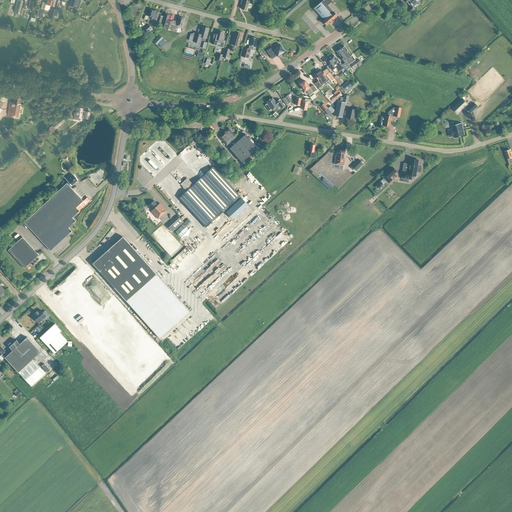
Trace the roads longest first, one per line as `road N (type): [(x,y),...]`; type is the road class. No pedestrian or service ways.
road 1 (unclassified): [(511,133),(444,150),(230,115),(155,129),(125,126)]
road 2 (secondary): [(147,103),(211,105),(251,91),(376,0)]
road 3 (unknown): [(121,231),(169,277),(211,243),(176,205),(164,177),(128,195),(112,191)]
road 4 (tertiary): [(0,320),(99,224),(125,126)]
road 5 (unclassified): [(275,33),(152,0)]
